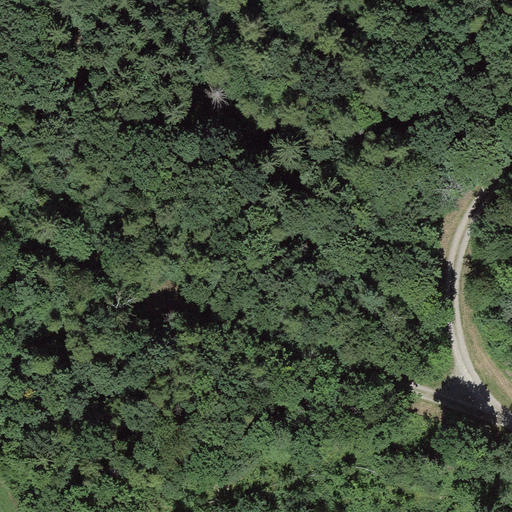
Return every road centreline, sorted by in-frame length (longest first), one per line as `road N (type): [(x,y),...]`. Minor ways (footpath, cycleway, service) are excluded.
road 1 (track): [(511,425),(0,237)]
road 2 (track): [(478,413),(455,348),(447,281),(471,202),(511,166)]
